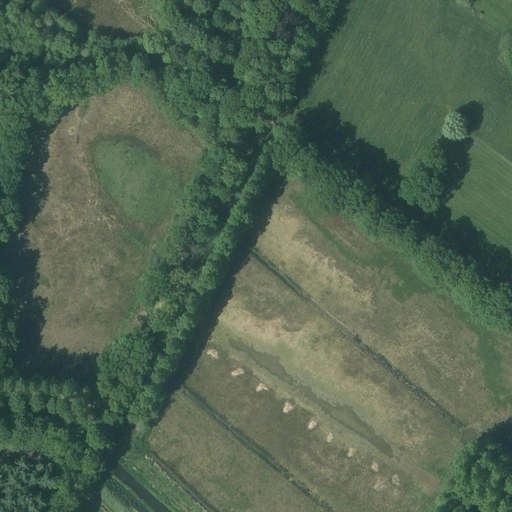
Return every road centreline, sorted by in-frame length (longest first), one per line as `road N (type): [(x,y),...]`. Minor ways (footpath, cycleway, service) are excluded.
road 1 (track): [(112,399),(314,0)]
road 2 (track): [(0,85),(152,44),(271,87)]
